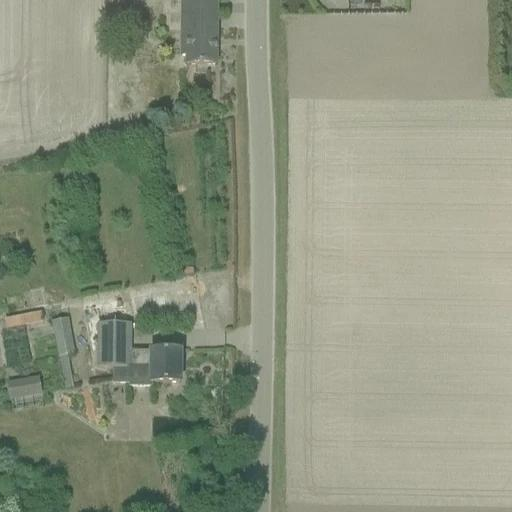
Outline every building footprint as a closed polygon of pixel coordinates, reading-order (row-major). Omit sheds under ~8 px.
[(215,47),(215,0),(180,0),(173,0),(173,9),(180,9),(179,58),(186,59),(186,66),(215,67),(215,47)] [(109,13),(110,34),(125,33),(125,31),(142,31),(141,12),(109,13)] [(180,272),(182,279),(193,277),(192,270),(180,272)] [(98,370),(112,370),(111,387),(129,386),(129,390),(151,389),(151,386),(179,386),(179,353),(129,354),(129,327),(124,327),(120,302),(82,309),(93,371),(98,370)] [(43,324),(41,317),(41,314),(4,322),(4,324),(5,331),(43,324)] [(61,389),(73,388),(69,354),(75,354),(71,320),(53,322),(61,389)] [(9,403),(23,400),(20,383),(6,385),(9,403)]
